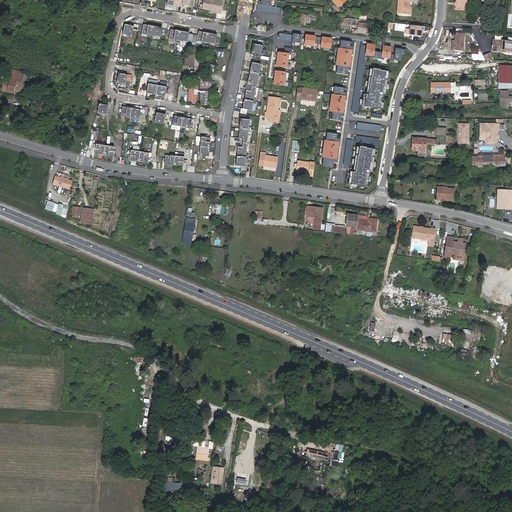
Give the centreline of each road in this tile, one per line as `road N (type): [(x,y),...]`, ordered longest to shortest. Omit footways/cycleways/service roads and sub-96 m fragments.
road 1 (primary): [(0,209),(511,432)]
road 2 (residential): [(243,30),(135,11),(119,19),(107,82),(116,97),(228,117)]
road 3 (residential): [(0,138),(82,163),(221,181)]
road 4 (residential): [(221,181),(379,202)]
road 5 (residential): [(379,202),(511,229)]
